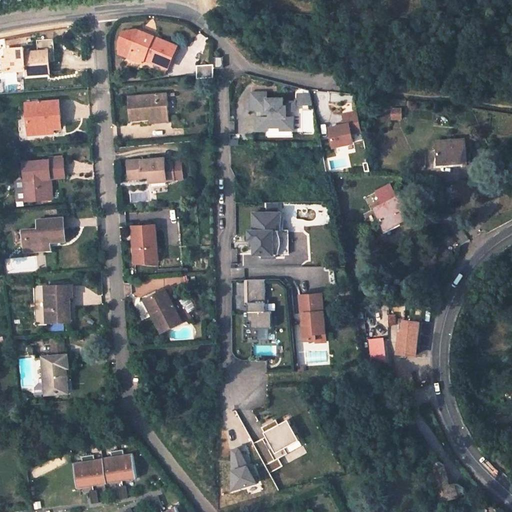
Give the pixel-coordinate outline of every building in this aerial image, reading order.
[(119,53),(129,57),(144,63),(143,66),(165,75),(169,66),(178,47),(136,30),(125,32),(120,42),(119,53)] [(54,62),(52,40),(35,42),(36,53),(25,53),(24,48),(7,49),(7,59),(8,71),(22,70),(22,68),(26,68),(27,70),(27,75),(49,73),(49,62),(54,62)] [(172,67),(180,48),(178,47),(169,66),(172,67)] [(296,110),(296,101),(284,101),(284,97),(268,98),(268,92),(251,92),(252,111),(256,111),(260,111),(260,116),(256,116),(257,130),(267,130),(267,126),(281,126),(281,129),(294,129),(294,115),(287,115),(287,111),(296,110)] [(313,103),(311,93),(298,93),(299,103),(313,103)] [(167,94),(129,98),(131,120),(150,118),(150,115),(169,114),(168,96),(167,94)] [(59,101),(27,103),(28,113),(27,113),(28,131),(37,130),(37,134),(47,133),(47,129),(54,128),(62,128),(59,101)] [(403,109),(393,109),(393,119),(403,119),(403,109)] [(345,121),(346,123),(339,125),(330,126),(334,146),(354,141),(352,132),(362,130),(358,110),(343,113),(345,121)] [(150,118),(150,123),(170,121),(169,114),(150,115),(150,118)] [(466,139),(438,141),(439,164),(467,162),(466,139)] [(165,158),(128,162),(129,178),(150,177),(150,182),(175,180),(173,163),(166,163),(165,158)] [(64,160),(24,163),(27,201),(49,199),(47,179),(51,178),(65,177),(64,160)] [(382,205),(397,197),(390,185),(375,193),(382,205)] [(411,216),(400,196),(397,197),(382,205),(375,209),(386,230),(411,216)] [(282,230),(282,212),(254,212),(254,230),(253,230),(252,231),(251,232),(251,233),(250,234),(251,235),(251,236),(251,237),(252,238),(253,238),(254,238),(255,239),(255,246),(255,247),(256,249),(256,250),(257,251),(258,252),(259,253),(260,253),(262,254),(263,254),(264,254),(264,257),(275,257),(275,254),(287,254),(287,230),(282,230)] [(64,218),(38,220),(39,229),(24,230),(25,251),(45,250),(44,243),(50,243),(66,241),(64,218)] [(156,225),(133,227),(135,264),(158,262),(156,225)] [(259,328),(270,327),(270,316),(267,316),(266,279),(249,280),(249,321),(252,320),(253,324),(245,324),(245,339),(259,339),(259,328)] [(73,285),(46,286),(47,322),(68,322),(67,297),(72,297),(74,296),(73,285)] [(173,302),(166,289),(147,300),(156,317),(155,317),(162,332),(192,317),(186,305),(184,306),(177,310),(173,302)] [(318,339),(317,332),(327,332),(323,293),(301,294),(303,313),(306,313),(306,322),(303,322),(305,340),(318,339)] [(177,310),(184,306),(180,298),(173,302),(177,310)] [(147,300),(143,302),(151,317),(153,315),(155,317),(156,317),(147,300)] [(317,332),(318,339),(318,341),(327,340),(327,332),(317,332)] [(421,335),(400,333),(398,353),(416,355),(417,341),(420,341),(421,335)] [(370,362),(386,361),(385,337),(369,338),(370,362)] [(52,339),(53,352),(65,351),(64,339),(52,339)] [(69,367),(68,355),(43,356),(43,358),(33,359),(36,395),(68,392),(67,374),(63,374),(63,367),(66,367),(69,367)] [(266,465),(267,465),(271,473),(279,469),(275,461),(280,458),(289,453),(286,448),(301,440),(290,419),(280,424),(276,426),(273,421),(263,427),(268,436),(255,443),(266,465)] [(126,480),(137,479),(133,453),(124,454),(123,449),(111,451),(112,456),(103,457),(103,458),(95,459),(94,454),(82,456),(83,461),(73,463),(78,488),(88,486),(88,481),(96,479),(97,485),(107,483),(117,482),(116,476),(125,474),(126,480)] [(275,461),(279,469),(284,466),(280,458),(275,461)] [(436,461),(430,462),(441,501),(465,494),(464,488),(456,484),(448,486),(447,481),(448,481),(443,465),(436,461)]
